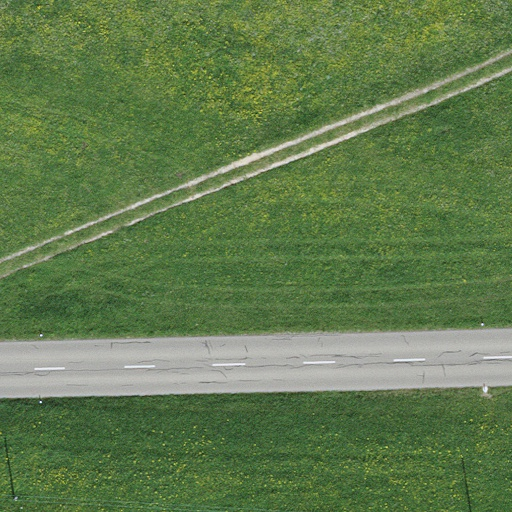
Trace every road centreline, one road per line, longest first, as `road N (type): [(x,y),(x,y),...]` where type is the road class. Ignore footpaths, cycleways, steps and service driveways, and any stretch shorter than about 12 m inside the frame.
road 1 (track): [(0,276),(511,59)]
road 2 (tertiary): [(0,372),(511,362)]
